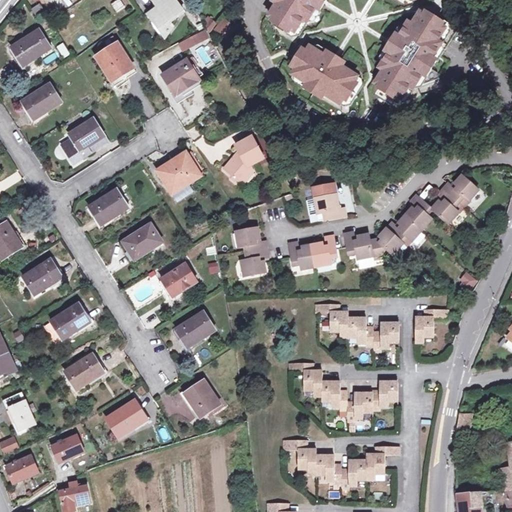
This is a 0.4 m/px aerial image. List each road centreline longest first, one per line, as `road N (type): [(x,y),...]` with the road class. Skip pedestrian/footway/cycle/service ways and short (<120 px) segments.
road 1 (residential): [(511,100),(444,121),(323,121),(299,108),(278,80),(259,34),(259,0)]
road 2 (residential): [(511,235),(455,372),(441,511)]
road 3 (residential): [(511,159),(439,165),(374,217),(280,233)]
road 4 (residential): [(51,202),(162,372)]
road 5 (residential): [(51,202),(169,128)]
